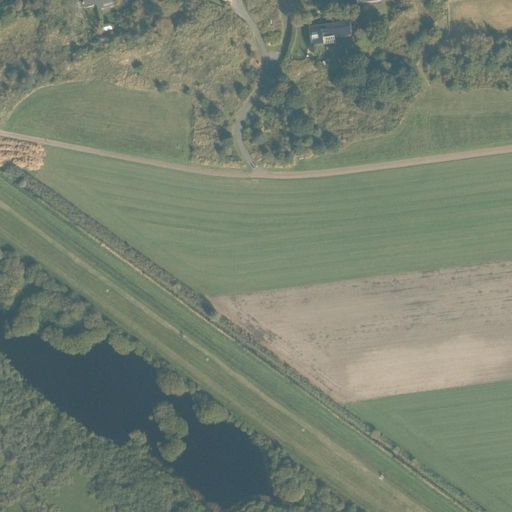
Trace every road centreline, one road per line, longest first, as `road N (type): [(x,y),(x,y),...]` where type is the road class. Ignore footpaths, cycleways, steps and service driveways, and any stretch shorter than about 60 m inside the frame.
road 1 (track): [(0,201),(423,511)]
road 2 (unclassified): [(260,176),(0,132)]
road 3 (unclassified): [(260,176),(511,149)]
